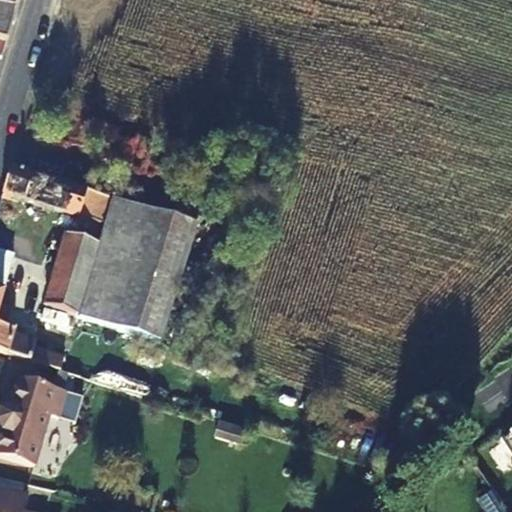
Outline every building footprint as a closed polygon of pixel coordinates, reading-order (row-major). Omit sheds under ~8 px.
[(0,41),(7,43),(17,10),(0,4),(0,41)] [(103,226),(112,199),(12,168),(11,167),(2,194),(103,226)] [(103,226),(97,246),(76,316),(151,341),(186,223),(112,199),(103,226)] [(46,308),(76,316),(97,246),(67,236),(46,308)] [(0,352),(59,371),(63,358),(35,349),(36,342),(13,335),(14,330),(4,326),(7,318),(0,315),(0,304),(4,292),(0,291),(0,352)] [(65,394),(10,377),(0,410),(0,429),(2,432),(0,437),(0,457),(33,468),(48,418),(57,420),(65,394)] [(511,432),(503,438),(511,451),(511,432)] [(0,511),(19,511),(22,497),(0,493),(0,511)]
